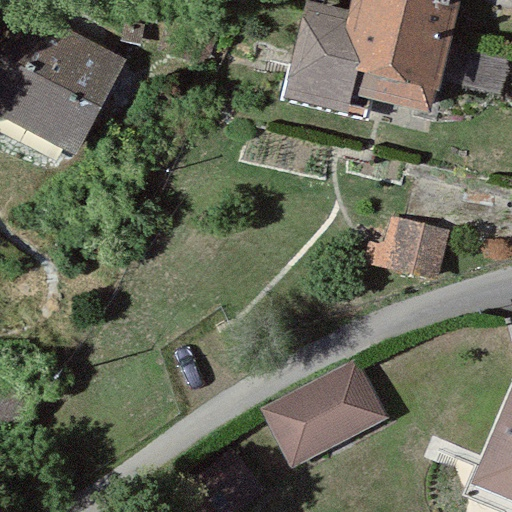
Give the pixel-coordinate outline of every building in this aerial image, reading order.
[(433,118),(461,0),(355,0),(352,16),(308,5),(285,102),(350,117),(355,99),(433,118)] [(128,64),(28,12),(0,64),(0,117),(78,159),(128,64)] [(217,28),(171,13),(160,51),(206,65),(217,28)] [(145,26),(125,22),(120,41),(141,46),(145,26)] [(450,233),(402,220),(389,269),(437,281),(450,233)] [(356,360),(262,412),(292,469),(387,417),(356,360)] [(46,388),(0,367),(0,420),(26,432),(46,388)] [(511,402),(475,490),(511,505),(511,402)] [(240,511),(266,491),(241,459),(175,511),(240,511)]
